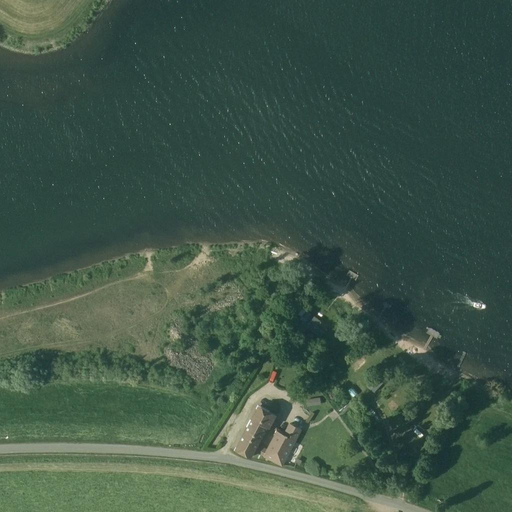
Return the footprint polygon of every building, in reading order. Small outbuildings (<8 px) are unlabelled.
[(327,324),(313,315),(307,324),(320,334),(327,324)] [(359,343),(346,359),(355,367),(369,352),(359,343)] [(373,391),(388,378),(382,371),(367,384),(373,391)] [(269,427),(276,414),(258,404),(250,418),(269,427)] [(250,418),(235,448),(250,456),(266,426),(250,418)] [(281,464),(301,428),(288,422),(284,430),(276,426),(274,429),(275,430),(266,447),(257,443),(253,449),(281,464)]
